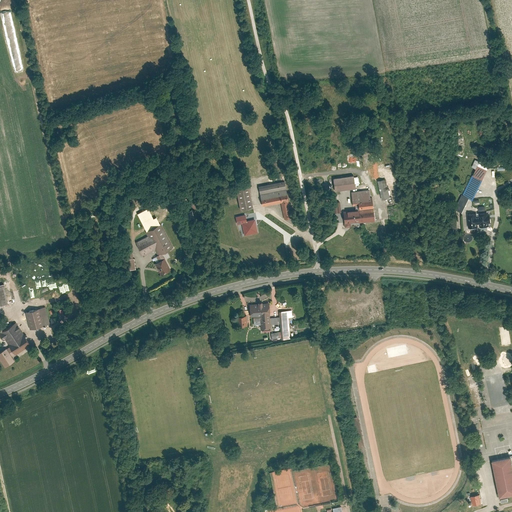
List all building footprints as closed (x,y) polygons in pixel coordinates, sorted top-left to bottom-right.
[(481,157),(455,207),(462,210),(468,198),(472,200),(491,162),(481,157)] [(383,167),(373,169),(381,201),(391,199),(383,167)] [(355,173),(335,176),(337,190),(357,186),(355,173)] [(285,181),(258,186),(262,207),(281,203),(284,220),(293,218),(288,195),(285,181)] [(248,188),(235,191),(240,211),(253,208),(248,188)] [(371,189),(352,191),(353,205),(356,205),(357,209),(344,211),(346,228),(353,227),(353,223),(376,221),(374,196),(371,197),(371,189)] [(146,209),(137,214),(146,232),(159,225),(161,224),(157,217),(153,219),(146,209)] [(487,212),(467,214),(468,227),(477,226),(477,223),(479,223),(480,226),(488,225),(488,222),(491,222),(490,214),(488,214),(487,212)] [(237,223),(242,222),(246,221),(245,215),(236,217),(237,223)] [(246,221),(242,222),(244,235),(257,232),(254,219),(246,221)] [(145,238),(134,244),(142,259),(153,253),(156,258),(151,260),(153,263),(162,259),(161,256),(172,250),(159,225),(146,232),(142,234),(145,238)] [(172,270),(164,259),(154,265),(162,277),(172,270)] [(269,303),(249,304),(249,315),(260,314),(260,328),(270,328),(269,303)] [(24,312),(28,329),(48,324),(44,307),(24,312)] [(287,310),(279,311),(281,338),(290,337),(287,310)] [(32,343),(16,321),(0,332),(0,335),(4,342),(6,340),(10,346),(8,348),(7,347),(0,352),(0,359),(6,367),(15,361),(13,357),(32,343)] [(364,445),(359,415),(354,416),(359,446),(364,445)] [(511,455),(492,459),(499,496),(511,494),(511,455)] [(479,495),(470,497),(472,505),(481,503),(479,495)]
